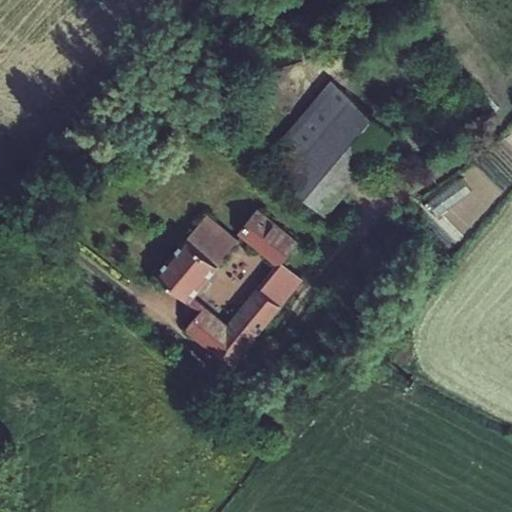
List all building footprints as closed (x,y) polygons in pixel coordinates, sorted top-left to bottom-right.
[(397,133),(332,78),(263,157),(328,213),(397,133)] [(464,177),(430,200),(439,214),(473,191),(464,177)] [(200,312),(186,328),(233,369),(257,338),(256,337),(259,332),(261,334),(305,279),(284,262),(300,242),(259,208),(239,233),(277,264),(228,324),(206,305),(200,312)] [(190,300),(192,301),(196,297),(222,266),(220,264),(241,240),(208,213),(187,239),(188,240),(183,245),(181,243),(176,248),(179,251),(169,262),(167,260),(163,265),(165,267),(159,274),(190,300)] [(200,312),(206,305),(196,297),(192,301),(190,300),(189,302),(200,312)]
